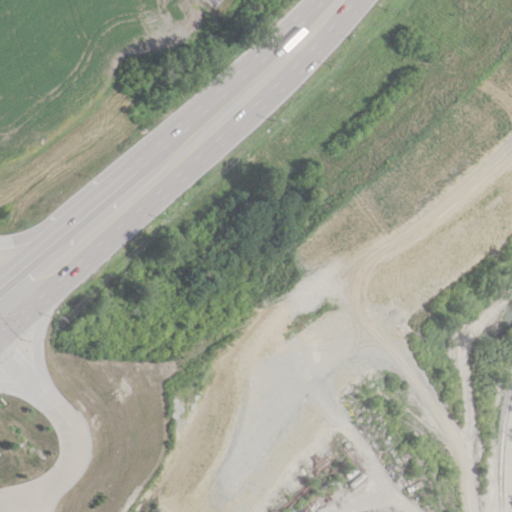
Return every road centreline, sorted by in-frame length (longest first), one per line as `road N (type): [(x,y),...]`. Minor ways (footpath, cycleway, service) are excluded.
road 1 (trunk): [(0,327),(236,118),(350,0)]
road 2 (trunk): [(319,0),(132,172)]
